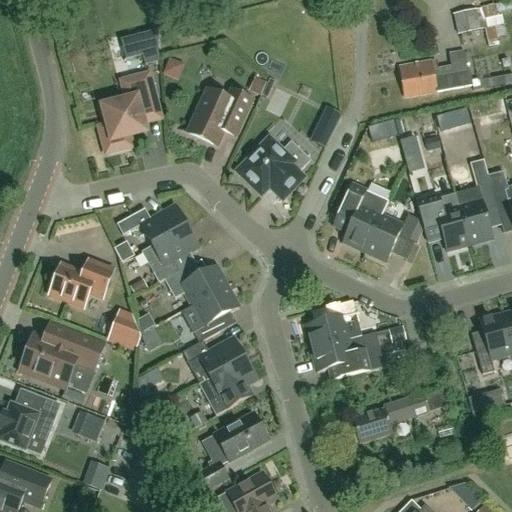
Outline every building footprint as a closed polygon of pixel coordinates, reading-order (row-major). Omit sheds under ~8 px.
[(457,36),(480,31),(484,30),(488,44),(507,39),(501,15),(511,12),(511,2),(504,4),(482,10),(482,9),(476,11),(452,16),(457,36)] [(120,42),(120,43),(125,62),(142,58),(144,68),(157,64),(158,33),(158,32),(120,42)] [(405,99),(472,87),(469,72),(434,79),(431,62),(399,68),(405,99)] [(119,85),(123,103),(102,109),(107,128),(99,130),(106,155),(131,148),(128,139),(146,134),(139,110),(155,106),(148,77),(119,85)] [(207,91),(187,134),(217,148),(224,133),(236,139),(254,103),(230,92),(226,100),(207,91)] [(334,113),(321,141),(333,147),(346,119),(334,113)] [(372,144),(397,136),(393,122),(393,121),(368,128),(372,144)] [(269,143),(239,174),(261,195),(267,189),(271,188),(282,199),(300,180),(297,176),(310,163),(291,144),(281,155),(269,143)] [(511,189),(507,190),(503,173),(487,177),(490,187),(496,210),(498,218),(510,215),(511,222),(511,189)] [(332,228),(347,235),(342,244),(364,254),(381,218),(359,208),(366,193),(351,187),(332,228)] [(455,197),(469,247),(492,240),(485,213),(496,210),(490,187),(455,197)] [(438,201),(437,197),(415,204),(421,223),(423,230),(426,243),(442,239),(446,253),(469,247),(455,197),(438,201)] [(106,232),(116,226),(122,237),(140,228),(151,248),(186,229),(175,208),(150,221),(144,211),(129,219),(124,206),(98,212),(106,232)] [(364,254),(386,264),(398,239),(416,247),(423,230),(421,223),(407,217),(402,227),(381,218),(364,254)] [(186,229),(151,248),(141,254),(158,285),(164,282),(164,283),(178,275),(172,264),(198,250),(186,229)] [(203,261),(178,275),(164,283),(174,301),(185,295),(192,308),(227,289),(216,269),(209,272),(203,261)] [(61,267),(50,297),(83,310),(89,295),(102,300),(113,272),(89,263),(84,276),(61,267)] [(199,345),(202,343),(220,334),(214,323),(238,310),(227,289),(192,308),(199,321),(188,327),(199,345)] [(305,328),(311,351),(349,341),(344,319),(355,316),(352,304),(329,310),(332,321),(305,328)] [(132,317),(119,311),(106,342),(133,354),(140,337),(132,317)] [(511,314),(502,317),(511,351),(511,314)] [(479,323),(487,350),(475,353),(482,376),(493,373),(490,362),(511,355),(511,351),(502,317),(479,323)] [(103,347),(70,334),(49,326),(44,341),(34,337),(22,369),(34,373),(33,376),(34,379),(47,384),(49,383),(51,380),(67,386),(75,366),(93,373),(103,347)] [(391,346),(406,342),(403,328),(388,332),(391,346)] [(347,379),(370,373),(361,339),(349,342),(349,341),(311,351),(317,374),(344,368),(347,379)] [(202,343),(199,345),(181,355),(192,374),(202,368),(209,381),(244,361),(233,340),(208,354),(202,343)] [(244,361),(209,381),(199,387),(216,418),(253,398),(247,387),(256,382),(244,361)] [(444,389),(423,396),(383,408),(384,411),(351,421),(359,447),(392,436),(389,427),(450,408),(444,389)] [(4,415),(0,424),(0,430),(1,431),(0,433),(0,442),(24,452),(31,434),(38,431),(49,435),(60,408),(36,398),(30,414),(11,406),(7,416),(4,415)] [(79,413),(71,434),(97,445),(105,423),(79,413)] [(252,416),(214,437),(229,464),(267,443),(252,416)] [(51,482),(26,472),(4,464),(0,475),(0,511),(18,511),(22,503),(40,510),(51,482)] [(227,481),(218,465),(190,481),(199,497),(227,481)] [(268,511),(266,507),(276,502),(262,476),(218,501),(224,511),(268,511)] [(464,511),(482,511),(486,509),(473,495),(460,507),(464,511)] [(418,511),(420,511),(411,502),(401,511),(418,511)]
